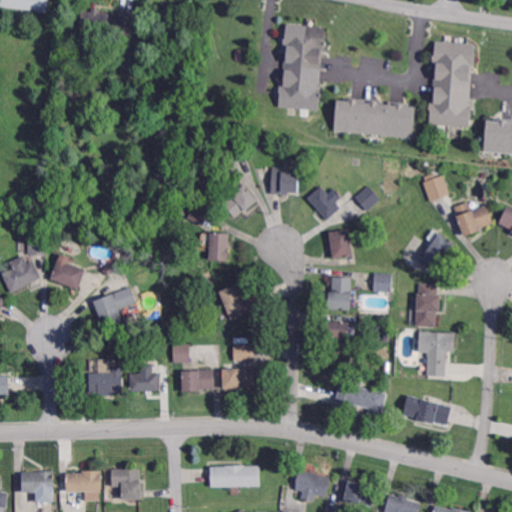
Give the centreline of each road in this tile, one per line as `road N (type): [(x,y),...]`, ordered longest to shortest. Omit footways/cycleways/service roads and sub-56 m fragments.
road 1 (residential): [(0,432),(291,429),(511,479)]
road 2 (residential): [(495,278),(490,406),(478,471)]
road 3 (residential): [(284,245),(298,289),(291,429)]
road 4 (residential): [(419,6),(415,80),(343,71)]
road 5 (residential): [(511,17),(382,0)]
